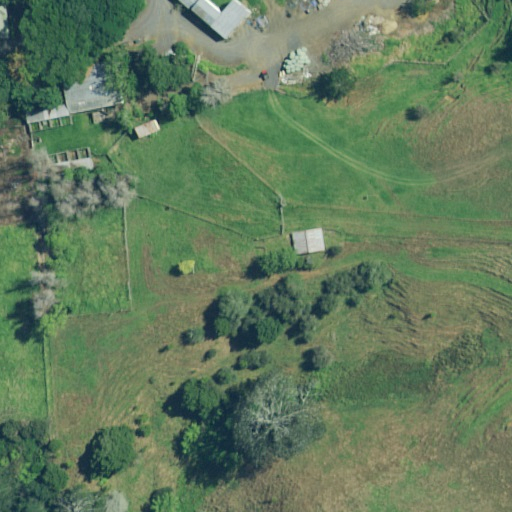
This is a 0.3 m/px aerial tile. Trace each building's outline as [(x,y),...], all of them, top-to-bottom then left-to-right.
[(0,0),(0,38),(10,38),(7,0),(0,0)] [(199,0),(180,0),(191,9),(199,0)] [(251,12),(237,0),(225,14),(209,0),(206,0),(196,11),(227,39),(251,12)] [(27,114),(29,124),(117,105),(108,63),(62,73),(69,105),(27,114)] [(160,131),(156,120),(137,128),(141,139),(160,131)] [(329,251),(326,229),(297,233),(300,255),(329,251)]
